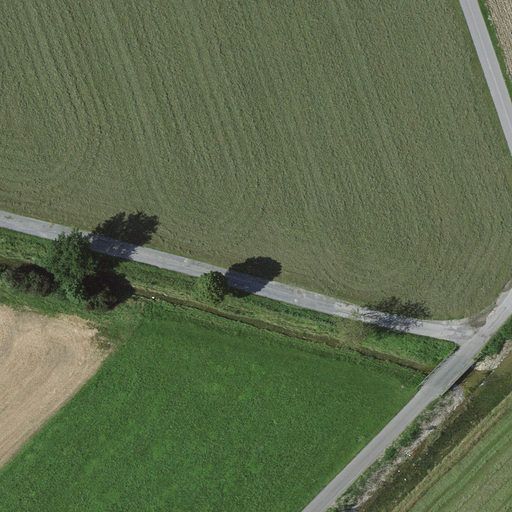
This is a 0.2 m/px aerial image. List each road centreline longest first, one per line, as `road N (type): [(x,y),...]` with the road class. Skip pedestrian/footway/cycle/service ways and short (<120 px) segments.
road 1 (track): [(0,223),(409,328),(483,337)]
road 2 (unclassified): [(313,511),(511,301)]
road 3 (unclassified): [(468,0),(511,127)]
